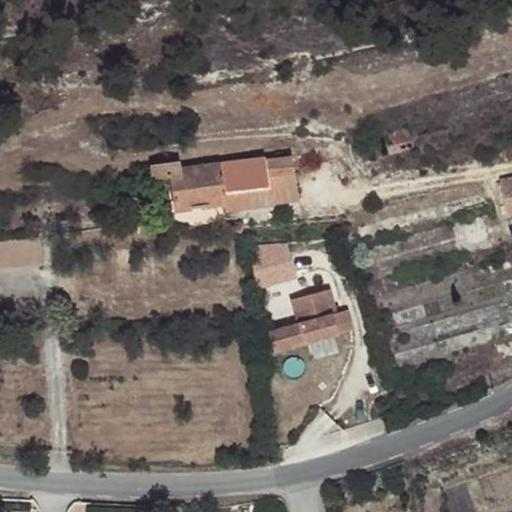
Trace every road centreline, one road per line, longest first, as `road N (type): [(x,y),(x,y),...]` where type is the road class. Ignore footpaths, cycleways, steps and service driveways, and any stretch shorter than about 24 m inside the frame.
road 1 (tertiary): [(0,474),(292,477),(511,394)]
road 2 (unknown): [(331,245),(364,302),(376,346),(373,366),(340,419),(319,511)]
